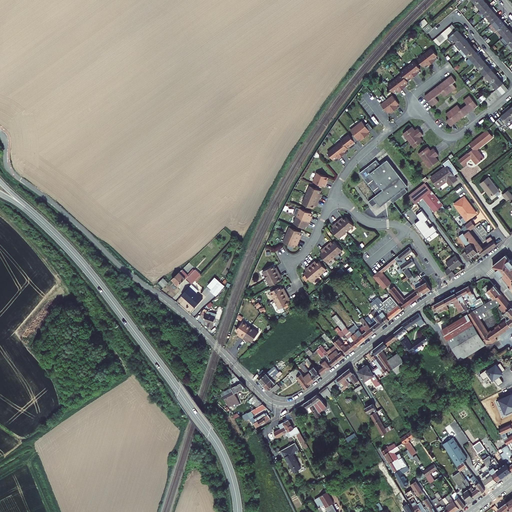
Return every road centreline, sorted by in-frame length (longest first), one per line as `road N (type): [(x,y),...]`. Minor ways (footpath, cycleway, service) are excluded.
road 1 (tertiary): [(29,210),(88,270),(212,435),(238,511)]
road 2 (unclassified): [(215,346),(8,169),(0,131)]
road 3 (residential): [(450,287),(296,403),(270,402),(215,346)]
road 4 (residential): [(450,287),(411,232),(371,224),(334,195)]
road 5 (residential): [(511,92),(452,138),(419,107)]
